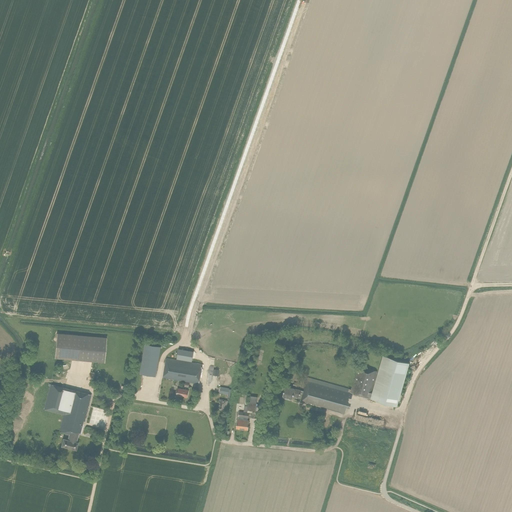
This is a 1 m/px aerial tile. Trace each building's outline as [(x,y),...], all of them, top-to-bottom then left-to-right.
[(57,333),(55,358),(104,363),(106,337),(57,333)] [(139,374),(156,377),(161,347),(144,344),(139,374)] [(193,351),(178,349),(177,359),(192,361),(193,351)] [(382,355),(377,371),(358,366),(351,393),(369,399),(397,406),(409,362),(382,355)] [(172,380),(183,382),(198,385),(202,364),(166,358),(163,378),(172,380)] [(302,393),(300,402),(344,414),(351,389),(307,378),(303,391),(301,390),(285,386),(282,397),(292,400),(293,396),(299,398),(300,393),(302,393)] [(79,433),(81,433),(91,395),(50,385),(44,410),(63,415),(59,432),(69,434),(68,440),(63,439),(61,446),(76,450),(78,442),(76,442),(79,433)] [(219,393),(226,395),(226,397),(229,398),(231,389),(229,389),(229,388),(220,387),(219,393)] [(177,389),(176,395),(183,396),(183,397),(187,398),(188,390),(177,389)] [(250,396),(247,412),(255,413),(257,397),(250,396)] [(219,400),(219,403),(220,403),(220,408),(224,409),(225,405),(227,406),(228,401),(219,400)] [(256,419),(257,414),(255,413),(247,412),(244,412),(242,429),(248,430),(249,420),(248,420),(248,418),(256,419)]
